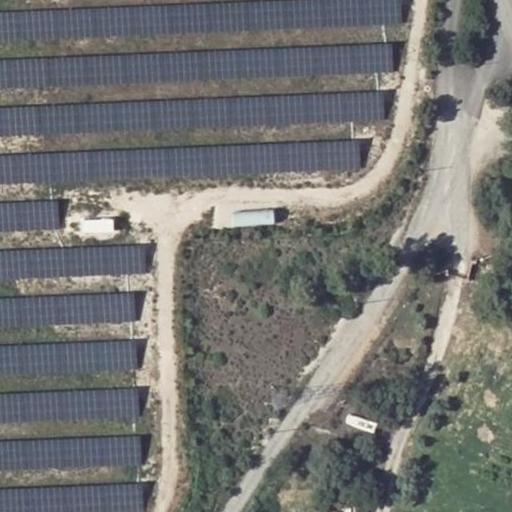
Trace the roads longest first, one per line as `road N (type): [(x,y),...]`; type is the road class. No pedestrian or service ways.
road 1 (unclassified): [(229,511),(392,289),(420,233),(440,163)]
road 2 (residential): [(440,163),(459,272),(448,327),(402,436),(382,511)]
road 3 (unclassified): [(455,0),(440,163)]
road 4 (unclassified): [(440,163),(505,45)]
